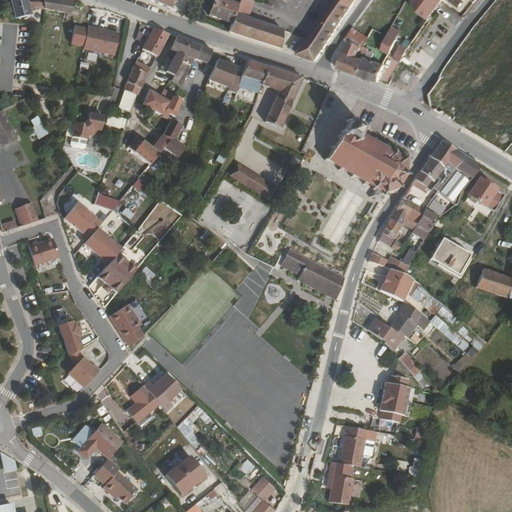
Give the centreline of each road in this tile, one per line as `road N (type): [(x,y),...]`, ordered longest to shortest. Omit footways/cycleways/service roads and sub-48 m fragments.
road 1 (tertiary): [(434,126),(351,262),(295,487),(281,511)]
road 2 (tertiary): [(319,73),(114,0)]
road 3 (residential): [(0,415),(31,343),(0,263)]
road 4 (residential): [(408,109),(487,0)]
